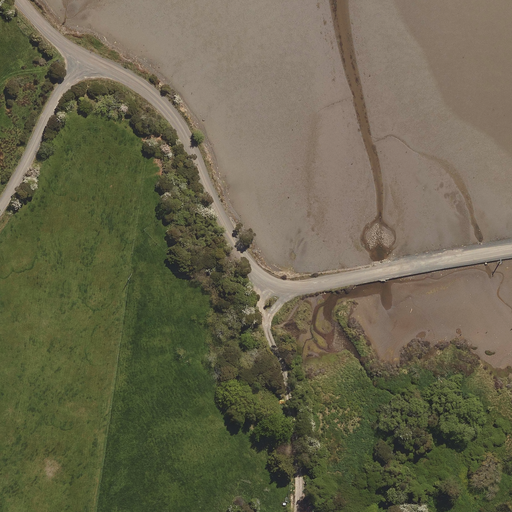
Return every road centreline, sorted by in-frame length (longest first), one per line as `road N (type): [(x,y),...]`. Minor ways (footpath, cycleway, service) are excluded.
road 1 (unclassified): [(511,249),(319,283),(272,280),(240,251),(165,106),(81,54)]
road 2 (residential): [(81,54),(0,207)]
